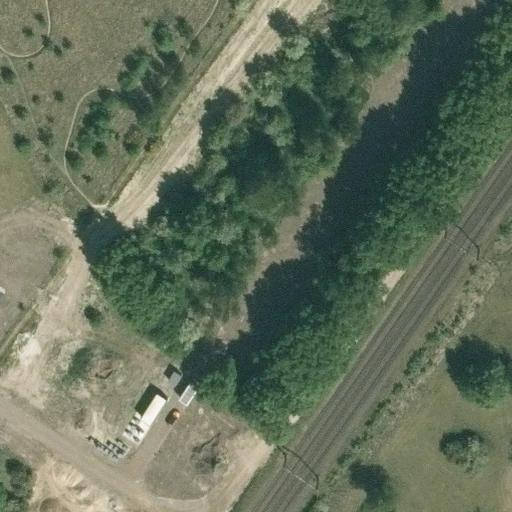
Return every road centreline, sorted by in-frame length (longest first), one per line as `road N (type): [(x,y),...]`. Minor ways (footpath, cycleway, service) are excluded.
road 1 (track): [(511,101),(294,410),(210,511)]
road 2 (track): [(0,406),(160,511)]
